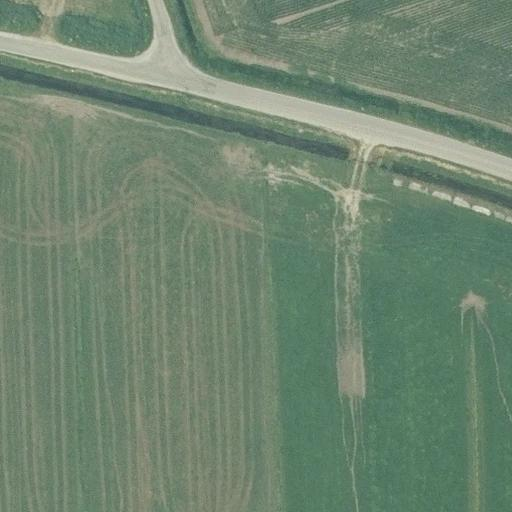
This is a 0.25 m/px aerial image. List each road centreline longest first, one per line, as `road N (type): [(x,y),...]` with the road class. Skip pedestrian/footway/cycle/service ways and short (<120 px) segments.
road 1 (unclassified): [(511,170),(168,80)]
road 2 (unclassified): [(0,43),(168,80)]
